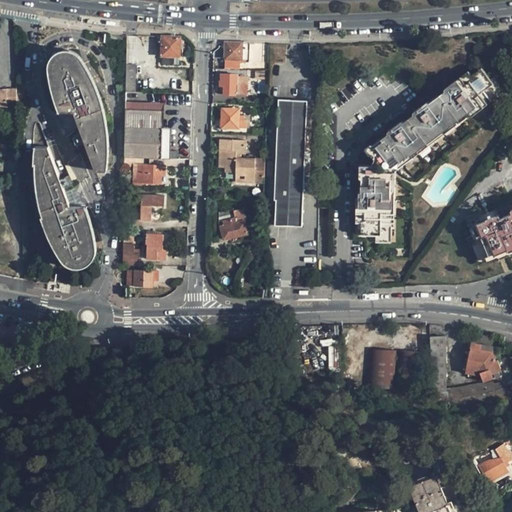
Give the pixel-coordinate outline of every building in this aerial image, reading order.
[(180,56),(180,37),(158,36),(157,43),(161,43),(161,55),(180,56)] [(250,50),(250,44),(234,43),(225,43),(225,58),(226,58),(238,59),(247,59),(248,50),(250,50)] [(50,85),(58,113),(66,112),(73,111),(96,170),(108,168),(108,144),(106,124),(103,105),(98,89),(92,75),(85,63),(80,55),(75,51),(69,49),(61,50),(54,54),(49,61),(48,65),(50,85)] [(226,58),(226,69),(237,70),(238,59),(226,58)] [(136,64),(126,64),(126,92),(136,92),(136,64)] [(479,72),(471,77),(469,79),(466,76),(456,83),(455,82),(448,87),(449,89),(425,107),(423,105),(417,110),(418,112),(400,126),(398,124),(392,128),(393,130),(367,150),(374,159),(371,165),(359,166),(359,172),(362,172),(361,198),(357,198),(356,204),(359,204),(358,217),(364,217),(363,230),(377,231),(377,237),(391,238),(392,217),(390,218),(391,168),(467,111),(469,113),(500,89),(494,80),(488,84),(479,72)] [(221,74),(220,81),(224,81),(224,87),(223,94),(247,95),(248,77),(237,76),(237,75),(221,74)] [(18,104),(17,88),(0,88),(0,115),(8,115),(8,114),(8,104),(18,104)] [(307,101),(278,100),(274,199),(276,199),(276,225),(302,226),(307,101)] [(8,114),(18,114),(18,104),(8,104),(8,114)] [(240,108),(223,109),(222,128),(247,128),(247,120),(245,120),(245,115),(240,115),(240,108)] [(163,111),(125,110),(125,126),(163,127),(163,111)] [(163,127),(125,126),(125,157),(143,157),(162,158),(162,150),(163,127)] [(0,154),(7,154),(6,148),(10,148),(10,144),(12,144),(12,139),(0,139),(0,154)] [(225,158),(225,167),(225,172),(235,173),(236,182),(254,182),(254,175),(266,175),(266,159),(241,159),(241,153),(245,153),(246,140),(220,139),(220,151),(227,151),(227,158),(225,158)] [(48,146),(35,147),(35,170),(37,187),(39,203),(41,213),(45,226),(51,240),(58,253),(64,261),(68,265),(74,266),(80,266),(86,264),(91,260),(94,253),(95,248),(93,235),(91,221),(86,205),(71,205),(48,146)] [(162,158),(178,159),(178,151),(162,150),(162,158)] [(143,163),(143,157),(125,157),(125,165),(131,166),(132,163),(133,163),(132,182),(161,183),(162,175),(165,175),(165,164),(143,163)] [(164,195),(142,194),(141,220),(151,221),(152,205),(164,205),(164,195)] [(511,205),(509,207),(510,210),(511,209),(511,248),(494,256),(494,254),(480,260),(473,240),(480,237),(476,225),(498,216),(499,219),(508,215),(505,209),(496,213),(495,210),(467,222),(472,237),(466,239),(477,266),(488,262),(489,264),(511,254),(511,205)] [(247,219),(244,208),(233,211),(232,209),(219,212),(219,225),(221,226),(224,240),(248,234),(245,220),(247,219)] [(511,214),(508,215),(499,219),(498,216),(476,225),(480,237),(473,240),(480,260),(494,254),(494,256),(511,248),(511,209),(510,210),(511,214)] [(155,231),(147,231),(147,234),(141,233),(141,243),(147,243),(146,258),(157,259),(157,251),(162,251),(162,234),(155,234),(155,231)] [(124,265),(138,265),(139,248),(134,248),(134,239),(124,238),(124,243),(125,244),(124,265)] [(258,248),(249,250),(250,259),(259,258),(258,248)] [(357,274),(369,274),(369,265),(357,265),(357,274)] [(127,286),(147,286),(147,280),(153,281),(159,281),(159,270),(127,269),(127,286)] [(16,331),(16,337),(16,346),(28,346),(28,343),(35,342),(40,341),(40,338),(45,334),(44,322),(38,323),(38,320),(25,321),(25,325),(19,325),(20,331),(16,331)] [(430,336),(431,392),(447,392),(447,387),(446,336),(430,336)] [(16,346),(16,337),(0,339),(0,348),(1,353),(16,351),(16,346)] [(495,347),(472,343),(466,373),(475,375),(476,372),(481,374),(484,382),(503,373),(498,360),(497,360),(494,356),(496,355),(497,353),(497,351),(497,350),(496,348),(495,347)] [(328,347),(329,369),(337,369),(336,346),(328,347)] [(396,351),(370,350),(368,389),(394,390),(396,351)] [(425,352),(399,351),(397,391),(424,392),(425,352)] [(459,410),(473,408),(500,398),(511,393),(511,392),(507,387),(495,387),(493,381),(486,384),(486,382),(447,387),(447,392),(431,392),(431,400),(451,400),(451,410),(459,410)] [(511,393),(500,398),(511,425),(511,424),(511,393)] [(511,459),(511,456),(504,443),(496,449),(501,457),(490,459),(479,465),(488,482),(510,471),(505,464),(511,459)] [(421,511),(452,511),(436,476),(411,486),(421,511)]
